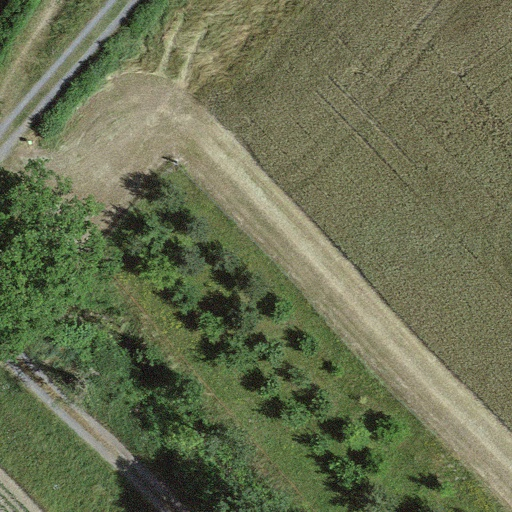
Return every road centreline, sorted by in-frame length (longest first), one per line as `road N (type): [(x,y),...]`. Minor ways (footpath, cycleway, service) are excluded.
road 1 (track): [(0,353),(176,511)]
road 2 (track): [(129,0),(0,149)]
